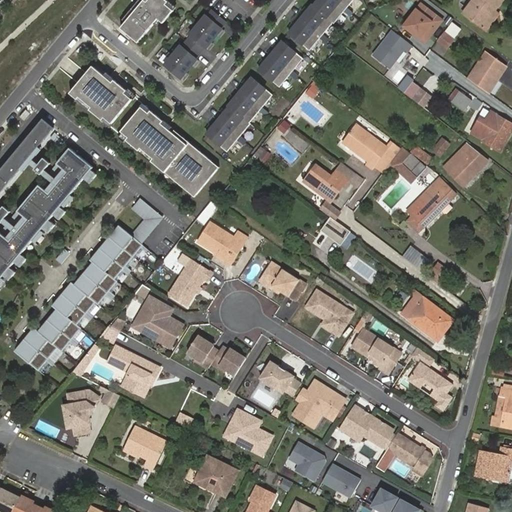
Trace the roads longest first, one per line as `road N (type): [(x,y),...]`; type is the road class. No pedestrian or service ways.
road 1 (residential): [(85,17),(183,96),(199,95),(280,0)]
road 2 (residential): [(458,442),(240,310)]
road 3 (residential): [(21,90),(172,216),(150,244)]
road 4 (residential): [(511,254),(458,442)]
road 5 (residential): [(168,511),(67,464),(29,459)]
